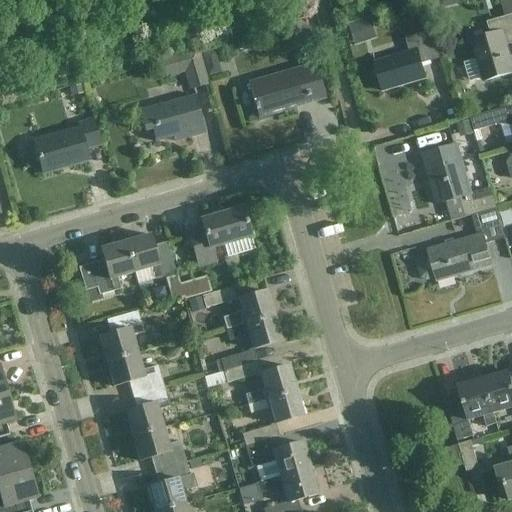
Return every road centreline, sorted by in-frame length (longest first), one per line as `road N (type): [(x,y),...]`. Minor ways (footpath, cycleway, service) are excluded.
road 1 (residential): [(12,248),(286,169)]
road 2 (residential): [(88,511),(12,248)]
road 3 (residential): [(343,369),(286,169)]
road 4 (residential): [(343,369),(511,320)]
road 5 (residential): [(385,511),(343,369)]
road 6 (residential): [(286,169),(355,147),(358,127),(342,82)]
